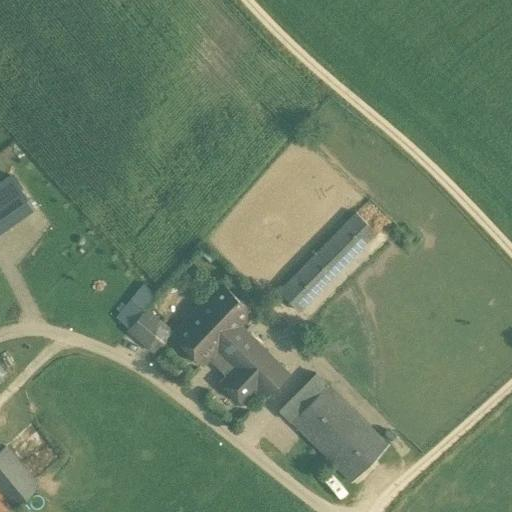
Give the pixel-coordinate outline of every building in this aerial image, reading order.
[(0,233),(34,209),(33,206),(39,202),(29,189),(23,193),(10,174),(0,180),(0,233)] [(277,290),(299,311),(377,232),(355,211),(277,290)] [(266,397),(289,372),(238,324),(250,312),(224,287),(204,308),(202,306),(172,337),(202,366),(210,358),(228,375),(221,383),(242,404),(257,389),(266,397)] [(115,316),(130,328),(145,309),(131,298),(115,316)] [(145,309),(130,328),(126,331),(127,331),(154,353),(172,329),(146,308),(145,309)] [(389,445),(330,386),(316,371),(278,410),(292,424),(352,482),(389,445)] [(0,511),(22,511),(18,509),(40,485),(6,445),(0,450),(0,511)]
